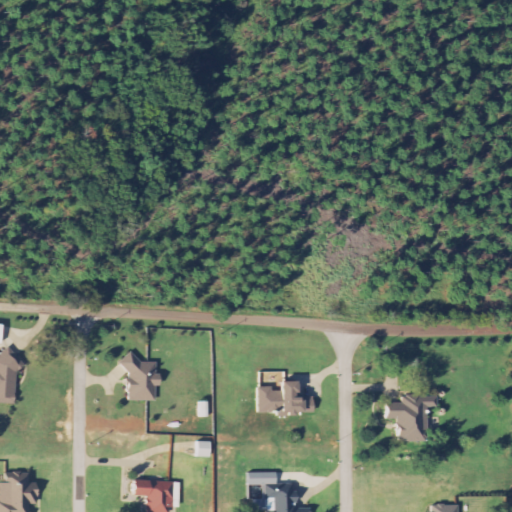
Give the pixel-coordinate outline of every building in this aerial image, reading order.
[(0,404),(17,405),(18,362),(15,361),(15,349),(4,349),(4,356),(0,356),(0,404)] [(156,401),(155,387),(158,387),(157,359),(126,360),(127,401),(156,401)] [(257,389),(257,415),(313,414),(313,397),(297,397),(296,381),(280,382),(280,388),(257,389)] [(426,408),(437,408),(437,397),(402,397),(402,406),(387,406),(387,419),(397,419),(397,440),(426,440),(426,408)] [(196,458),(209,458),(209,442),(197,442),(196,458)] [(248,473),(248,486),(262,486),(262,500),(252,500),(253,511),(266,511),(265,511),(308,511),(308,510),(294,510),(294,485),(276,485),(276,473),(248,473)] [(29,511),(29,505),(37,505),(37,483),(29,483),(29,479),(0,478),(0,511),(29,511)] [(178,508),(179,485),(133,483),(132,496),(146,497),(145,511),(167,511),(168,508),(178,508)]
